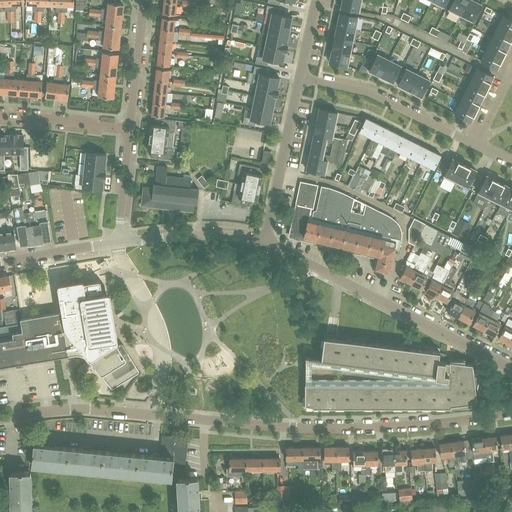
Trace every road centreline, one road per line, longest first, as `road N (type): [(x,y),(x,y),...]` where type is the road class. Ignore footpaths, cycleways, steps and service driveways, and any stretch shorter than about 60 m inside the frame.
road 1 (residential): [(0,419),(79,408),(350,427),(511,413)]
road 2 (residential): [(511,370),(264,242)]
road 3 (residential): [(476,145),(366,91),(299,77)]
road 4 (residential): [(264,242),(299,77)]
road 5 (residential): [(264,242),(213,235),(120,241)]
road 6 (residential): [(129,129),(142,0)]
road 7 (residential): [(0,116),(129,129)]
road 8 (residential): [(120,241),(0,262)]
